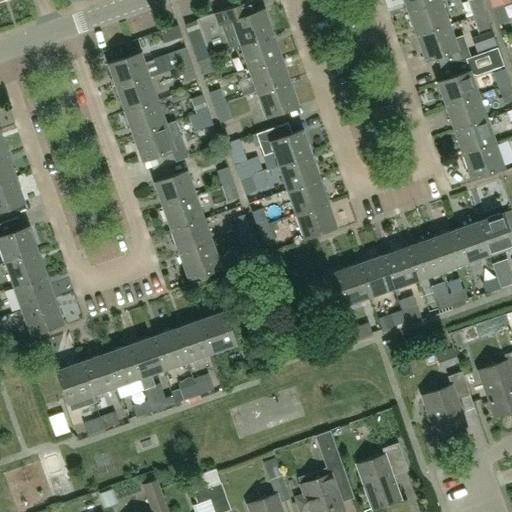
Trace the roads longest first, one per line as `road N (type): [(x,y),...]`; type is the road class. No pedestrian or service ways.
road 1 (residential): [(66,29),(142,249),(135,270),(99,282),(77,277),(0,52)]
road 2 (residential): [(289,0),(357,183),(378,187),(413,175),(424,156),(370,0)]
